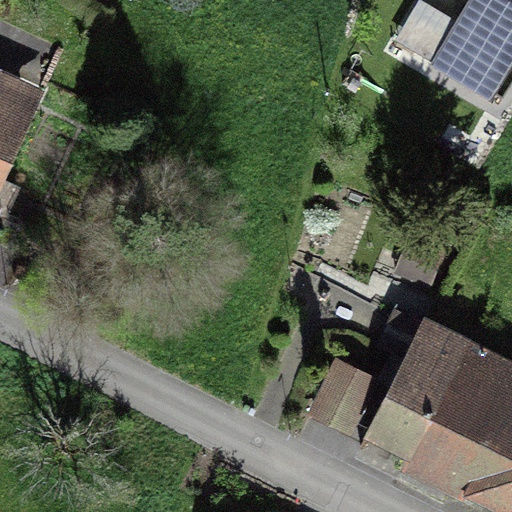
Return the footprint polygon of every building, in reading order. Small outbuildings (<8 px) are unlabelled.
[(511,63),(511,0),(477,0),(436,68),(490,100),(511,63)] [(0,151),(20,108),(0,98),(0,151)] [(397,274),(424,286),(436,258),(409,246),(397,274)] [(365,432),(408,453),(459,345),(392,312),(374,348),(389,356),(381,371),(393,377),(365,432)] [(511,372),(459,345),(408,453),(511,505),(511,372)] [(312,408),(346,426),(369,381),(334,364),(312,408)]
